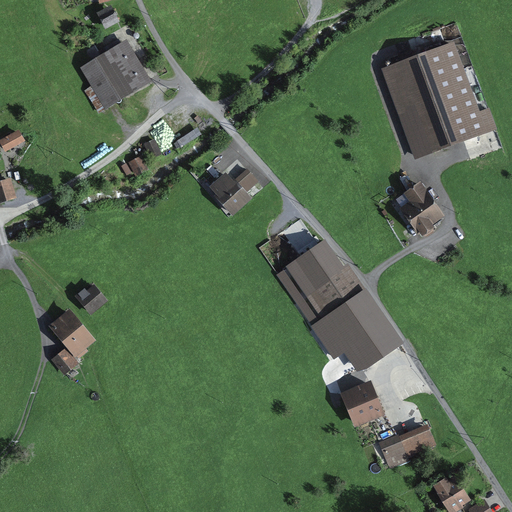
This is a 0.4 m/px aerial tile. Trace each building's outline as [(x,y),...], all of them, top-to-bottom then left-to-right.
[(111,5),(96,13),(105,29),(120,21),(111,5)] [(315,21),(314,25),(319,34),(334,25),(328,14),(315,21)] [(92,60),(80,67),(91,86),(84,91),(99,113),(109,107),(151,81),(127,40),(92,60)] [(453,43),(385,68),(402,113),(412,110),(428,154),(498,129),(490,107),(480,111),(453,43)] [(19,129),(0,139),(0,142),(5,152),(25,141),(22,135),(19,129)] [(155,139),(144,144),(148,153),(150,153),(153,158),(162,154),(155,139)] [(148,169),(141,155),(128,162),(135,176),(148,169)] [(126,164),(122,166),(127,175),(131,173),(126,164)] [(235,179),(234,177),(232,179),(225,172),(209,186),(216,194),(215,196),(231,215),(232,216),(252,198),(247,192),(259,182),(247,168),(235,179)] [(10,178),(0,180),(0,203),(17,198),(10,178)] [(445,216),(420,181),(404,193),(409,201),(400,208),(418,235),(421,233),(422,236),(435,228),(433,224),(445,216)] [(343,266),(325,239),(286,267),(322,319),(319,321),(283,270),(278,274),(276,275),(296,303),(312,325),(310,326),(333,359),(345,353),(357,371),(367,369),(404,342),(348,263),(343,266)] [(108,300),(94,284),(87,290),(85,288),(75,296),(91,315),(108,300)] [(96,340),(70,308),(55,321),(49,326),(75,358),(77,357),(79,359),(89,351),(87,348),(96,340)] [(79,363),(66,347),(51,360),(64,375),(66,374),(79,363)] [(385,414),(371,380),(340,393),(345,404),(355,427),(385,414)] [(430,429),(428,424),(399,436),(398,434),(378,443),(389,469),(409,461),(408,456),(436,445),(430,429)] [(446,477),(433,485),(448,511),(455,511),(464,507),(463,505),(471,500),(456,477),(449,481),(446,477)] [(493,511),(485,499),(468,510),(469,511),(493,511)]
